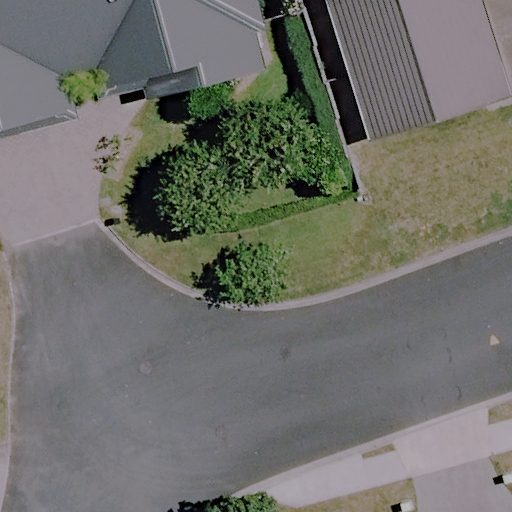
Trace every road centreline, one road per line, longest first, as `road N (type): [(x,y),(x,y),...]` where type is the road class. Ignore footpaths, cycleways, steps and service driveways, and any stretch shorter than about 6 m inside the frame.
road 1 (residential): [(104,457),(511,326)]
road 2 (residential): [(104,457),(36,267)]
